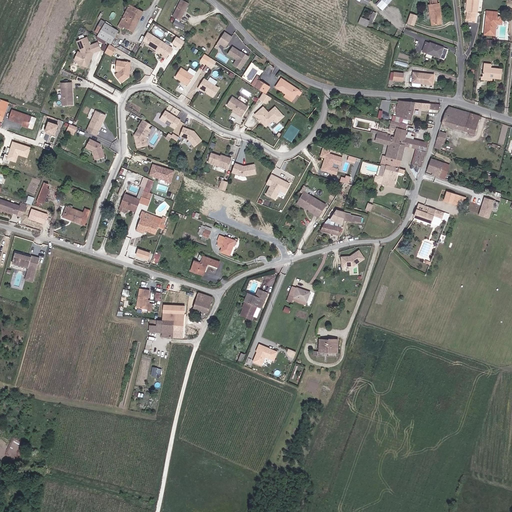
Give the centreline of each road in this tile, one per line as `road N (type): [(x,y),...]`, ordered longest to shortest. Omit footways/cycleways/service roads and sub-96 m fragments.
road 1 (unclassified): [(88,252),(218,293),(267,266),(345,242),(386,239),(408,221),(445,98)]
road 2 (residential): [(88,252),(125,151),(130,91),(153,87),(221,131),(282,155),(305,144),(329,88)]
road 3 (track): [(157,511),(186,374),(218,293)]
road 4 (unclassified): [(329,88),(264,52),(210,0)]
